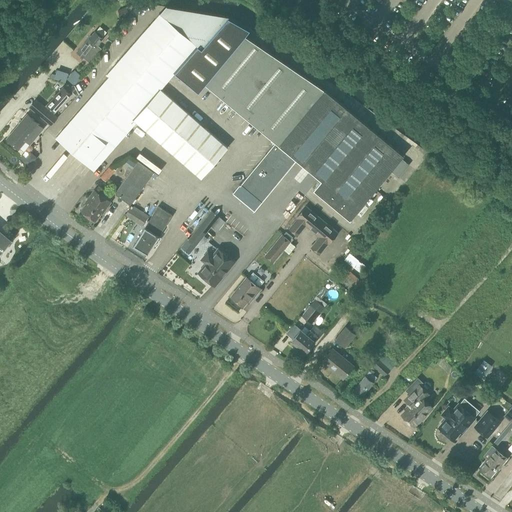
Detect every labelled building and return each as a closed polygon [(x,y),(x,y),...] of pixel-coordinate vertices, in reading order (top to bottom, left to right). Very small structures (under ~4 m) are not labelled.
[(138,3),(118,11),(122,18),(131,15),(131,16),(140,3),(138,3)] [(166,7),(108,72),(107,74),(109,76),(56,136),(94,169),(136,122),(203,172),(224,142),(161,97),(179,76),(183,72),(208,43),(207,42),(229,17),(166,7)] [(246,32),(228,19),(207,42),(208,43),(183,72),(179,76),(199,92),(204,85),(244,34),(246,32)] [(88,37),(76,52),(84,58),(83,60),(87,64),(90,62),(100,49),(96,46),(102,37),(94,31),(89,37),(88,37)] [(265,154),(287,172),(294,163),(296,164),(298,161),(321,180),(314,190),(351,220),(391,170),(398,175),(410,159),(323,90),(244,34),(204,85),(275,141),(265,154)] [(62,86),(45,106),(53,113),(71,93),(62,86)] [(76,86),(71,88),(75,97),(80,94),(76,86)] [(30,105),(32,107),(51,124),(57,117),(36,99),(30,105)] [(27,114),(7,138),(19,148),(25,140),(31,144),(44,128),(27,114)] [(32,152),(23,161),(30,167),(38,157),(32,152)] [(253,169),(274,187),(287,172),(265,154),(253,169)] [(130,203),(132,202),(154,171),(138,159),(115,192),(130,203)] [(115,170),(109,165),(101,176),(106,180),(115,170)] [(274,187),(253,169),(241,184),(261,203),(274,187)] [(261,203),(241,184),(240,184),(233,192),(255,210),(261,203)] [(105,198),(94,190),(89,197),(91,198),(82,211),(95,220),(101,211),(103,212),(109,204),(104,200),(105,198)] [(337,231),(305,205),(296,217),(297,217),(288,227),(297,234),(305,224),(319,235),(311,245),(319,252),(327,242),(328,243),(337,231)] [(173,216),(159,207),(135,246),(149,255),(163,232),(173,216)] [(212,210),(188,239),(195,246),(211,226),(217,231),(225,221),(212,210)] [(0,258),(1,258),(4,255),(4,253),(5,250),(4,249),(6,247),(10,241),(0,232),(0,258)] [(282,233),(264,255),(273,263),(291,240),(282,233)] [(234,261),(219,249),(213,255),(208,251),(202,259),(207,263),(199,271),(204,275),(203,276),(204,277),(208,281),(209,281),(210,280),(215,284),(234,261)] [(347,261),(334,277),(350,290),(363,274),(347,261)] [(260,287),(247,276),(231,296),(243,305),(251,294),(254,296),(260,287)] [(312,304),(303,315),(311,322),(321,311),(312,304)] [(335,338),(344,346),(358,329),(349,321),(335,338)] [(301,329),(292,340),(306,352),(315,341),(315,340),(318,336),(310,330),(307,334),(301,329)] [(322,361),(343,378),(354,365),(333,348),(322,361)] [(382,353),(373,365),(384,374),(393,362),(382,353)] [(354,390),(362,396),(363,396),(377,377),(373,374),(375,372),(372,370),(370,372),(369,370),(354,390)] [(410,423),(411,422),(414,425),(418,420),(419,421),(425,416),(424,415),(432,406),(424,398),(429,392),(420,385),(423,382),(418,377),(408,387),(413,392),(406,399),(412,405),(403,414),(406,417),(405,418),(410,423)] [(441,425),(440,427),(444,430),(444,431),(444,433),(448,436),(450,436),(450,435),(453,438),(465,424),(466,426),(475,415),(460,403),(459,404),(453,410),(449,407),(443,414),(447,418),(446,419),(444,419),(442,423),(441,425)] [(500,421),(488,411),(476,426),(487,435),(500,421)] [(507,458),(492,445),(484,455),(487,458),(479,466),(490,476),(501,463),(501,464),(507,458)]
